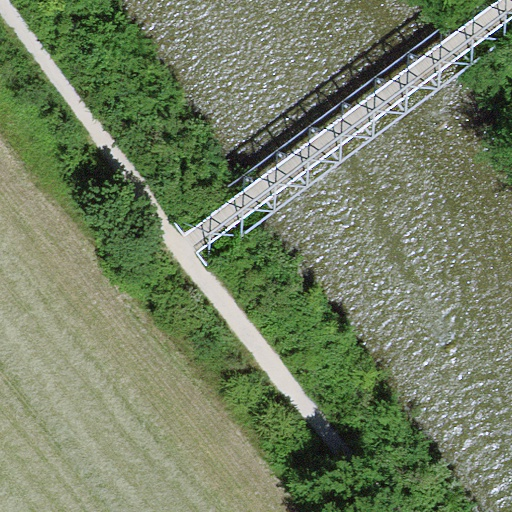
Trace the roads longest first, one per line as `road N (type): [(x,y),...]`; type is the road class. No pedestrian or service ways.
road 1 (track): [(389,511),(184,248)]
road 2 (track): [(184,248),(0,0)]
